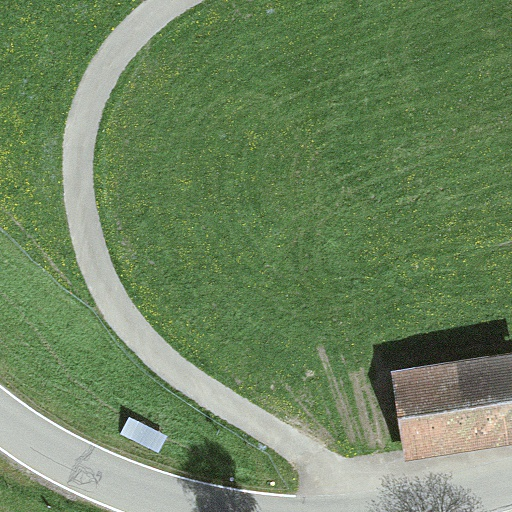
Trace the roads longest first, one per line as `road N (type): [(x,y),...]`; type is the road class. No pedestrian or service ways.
road 1 (track): [(175,0),(121,46),(99,81),(81,137),(81,205),(100,275),(140,338),(204,390),(412,507)]
road 2 (tertiary): [(0,416),(78,465),(225,511)]
road 3 (tertiary): [(381,511),(511,482)]
